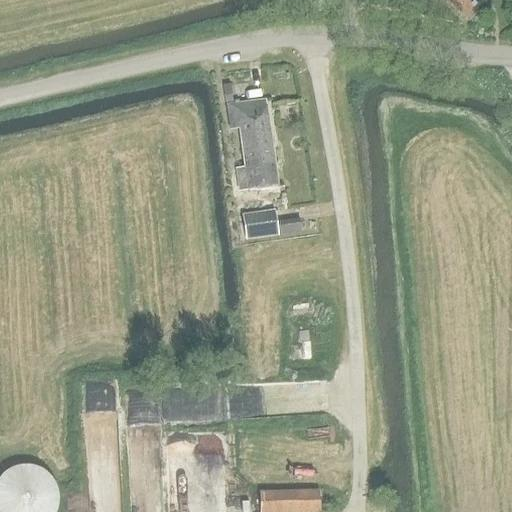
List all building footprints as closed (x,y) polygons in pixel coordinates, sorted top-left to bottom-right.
[(446,0),(467,21),(484,4),(480,0),(446,0)] [(236,106),(226,107),(229,124),(230,132),(238,130),(242,157),(244,169),(245,178),(236,179),(238,193),(277,188),(265,102),(236,106)] [(256,227),(244,229),(246,241),(277,236),(274,212),(254,215),(256,227)] [(276,224),(277,236),(301,233),(299,220),(276,224)] [(58,502),(58,497),(57,492),(55,487),(53,482),(50,478),(46,475),(42,472),(37,470),(33,468),(27,467),(22,467),(17,468),(12,469),(8,472),(4,475),(0,478),(0,511),(56,511),(58,507),(58,502)] [(319,511),(319,492),(259,493),(259,511),(319,511)]
